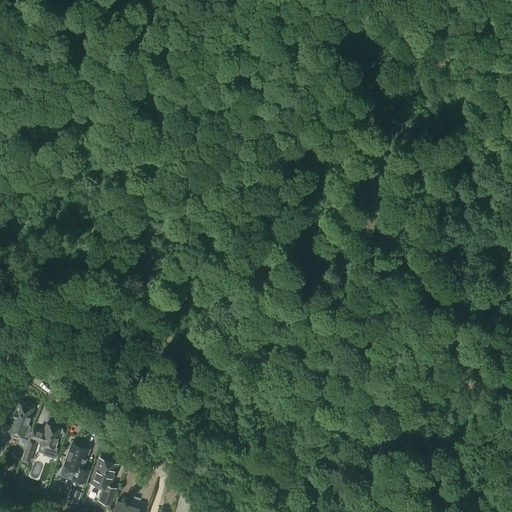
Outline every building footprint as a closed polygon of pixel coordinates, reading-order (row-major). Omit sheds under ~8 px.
[(0,441),(4,443),(8,430),(12,431),(11,433),(12,435),(17,437),(19,436),(20,435),(26,437),(28,436),(30,427),(29,425),(27,425),(33,408),(34,406),(26,403),(19,401),(19,403),(18,402),(11,423),(0,419),(0,441)] [(33,428),(30,437),(40,440),(40,443),(47,445),(44,454),(54,457),(57,448),(55,447),(59,437),(62,438),(64,431),(61,430),(62,428),(54,425),(55,423),(48,421),(47,423),(46,423),(44,432),(33,428)] [(29,439),(22,459),(29,461),(36,441),(29,439)] [(67,458),(65,464),(73,467),(71,471),(74,472),(72,477),(85,482),(89,470),(83,468),(84,464),(83,464),(88,448),(84,447),(85,445),(78,442),(77,444),(72,443),(70,449),(68,449),(65,457),(67,458)] [(99,458),(91,482),(104,487),(99,500),(111,504),(116,488),(110,486),(117,464),(99,458)] [(75,490),(71,502),(77,504),(81,492),(75,490)] [(117,500),(112,511),(137,511),(139,508),(117,500)]
